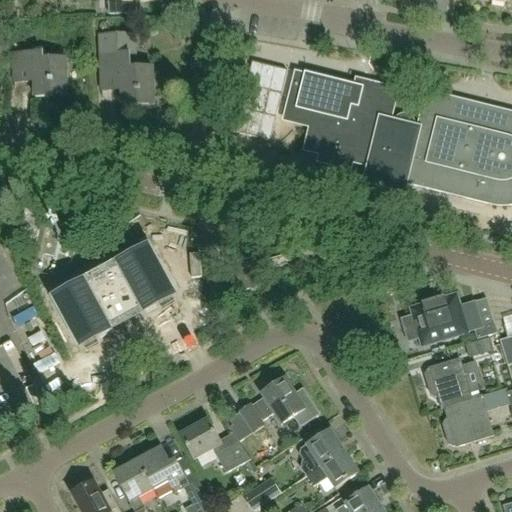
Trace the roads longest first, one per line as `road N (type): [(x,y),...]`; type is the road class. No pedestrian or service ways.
road 1 (tertiary): [(511,272),(0,143)]
road 2 (residential): [(28,475),(281,336),(302,335)]
road 3 (residential): [(511,48),(244,0)]
road 4 (residential): [(461,486),(435,493),(401,479),(321,348),(302,335)]
